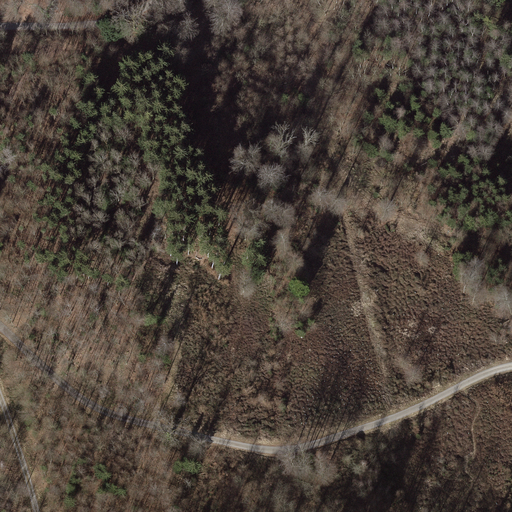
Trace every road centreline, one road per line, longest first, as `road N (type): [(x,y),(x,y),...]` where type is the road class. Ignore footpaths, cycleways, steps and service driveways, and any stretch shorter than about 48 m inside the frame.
road 1 (track): [(511,364),(393,417),(275,449),(97,406),(0,325)]
road 2 (track): [(0,25),(93,21),(159,0)]
road 3 (track): [(37,511),(0,395)]
